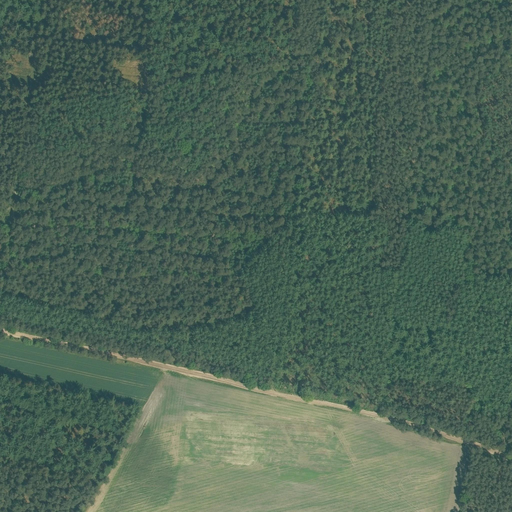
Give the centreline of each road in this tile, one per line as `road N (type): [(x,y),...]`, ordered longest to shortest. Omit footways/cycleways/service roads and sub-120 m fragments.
road 1 (track): [(511,454),(0,331)]
road 2 (track): [(11,225),(482,247),(511,259)]
road 3 (track): [(44,0),(0,290)]
